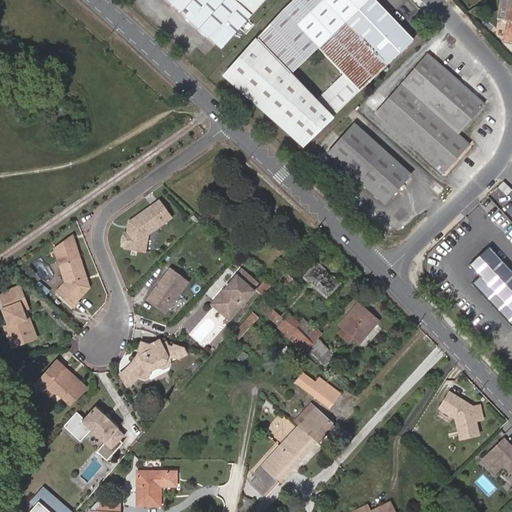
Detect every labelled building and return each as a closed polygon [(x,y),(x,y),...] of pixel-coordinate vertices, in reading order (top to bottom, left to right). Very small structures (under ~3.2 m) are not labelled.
[(165,0),(220,49),(263,0),(165,0)] [(358,91),(377,73),(310,11),(301,2),(303,0),(291,0),(285,7),(282,9),(256,39),(222,78),(299,146),(330,117),(289,74),(317,48),(358,91)] [(310,11),(377,73),(413,40),(374,0),(303,0),(301,2),(310,11)] [(511,0),(500,0),(498,20),(507,22),(504,43),(511,44),(511,0)] [(459,136),(486,104),(428,53),(401,83),(459,136)] [(459,136),(401,83),(375,113),(444,173),(469,145),(459,136)] [(384,205),(411,174),(354,123),(327,153),(384,205)] [(502,191),(507,186),(503,183),(498,188),(502,191)] [(130,230),(127,232),(126,233),(124,235),(123,242),(125,245),(124,247),(145,250),(148,233),(170,217),(159,200),(149,208),(145,208),(143,210),(141,213),(129,222),(128,223),(131,225),(130,230)] [(81,278),(84,277),(77,258),(71,237),(68,236),(51,248),(57,264),(63,283),(55,292),(73,308),(79,301),(77,299),(87,288),(86,284),(85,284),(83,283),(81,278)] [(511,311),(511,271),(489,248),(469,266),(511,311)] [(340,282),(316,262),(303,277),(327,298),(340,282)] [(171,269),(159,285),(162,285),(167,277),(171,280),(176,274),(171,269)] [(241,270),(215,300),(233,315),(253,292),(251,290),(256,284),(241,270)] [(188,282),(176,274),(171,280),(167,277),(162,285),(159,285),(156,289),(156,292),(150,301),(166,313),(188,282)] [(295,282),(288,275),(280,284),(288,290),(295,282)] [(4,327),(9,341),(28,333),(23,320),(24,319),(18,303),(23,301),(18,287),(0,293),(0,302),(2,308),(0,309),(6,326),(4,327)] [(156,289),(148,300),(150,301),(156,292),(156,289)] [(318,338),(322,333),(311,323),(310,324),(305,329),(298,323),(288,314),(284,319),(268,305),(261,299),(255,306),(304,353),(307,349),(318,338)] [(215,300),(211,304),(228,319),(233,315),(215,300)] [(28,333),(9,341),(12,346),(35,338),(24,308),(26,308),(23,301),(18,303),(24,319),(23,320),(28,333)] [(271,302),(268,305),(284,319),(288,314),(277,304),(276,305),(271,302)] [(358,303),(339,325),(342,329),(358,311),(368,320),(372,315),(358,303)] [(358,311),(342,329),(352,337),(359,343),(378,321),(372,315),(368,320),(358,311)] [(258,318),(252,313),(233,335),(239,340),(258,318)] [(303,318),(298,323),(305,329),(310,324),(303,318)] [(352,337),(342,329),(339,333),(348,341),(352,337)] [(141,374),(141,375),(145,378),(150,376),(152,370),(159,366),(165,368),(170,365),(172,360),(170,359),(175,356),(181,358),(187,354),(184,348),(175,344),(174,347),(169,345),(167,342),(163,344),(159,339),(148,344),(142,341),(135,362),(140,364),(138,369),(141,374)] [(329,351),(319,340),(308,350),(324,366),(333,356),(328,352),(329,351)] [(295,353),(286,346),(282,351),(290,358),(295,353)] [(73,375),(74,373),(58,359),(38,382),(45,388),(46,388),(51,382),(58,388),(73,402),(88,386),(86,383),(77,376),(76,378),(73,375)] [(344,370),(332,362),(327,369),(338,378),(344,370)] [(137,379),(141,375),(141,374),(138,369),(134,364),(120,374),(128,386),(137,379)] [(296,382),(329,407),(339,393),(319,378),(315,383),(302,373),(296,382)] [(51,382),(46,388),(52,393),(58,388),(51,382)] [(460,399),(449,393),(439,409),(455,418),(460,439),(478,435),(475,421),(483,419),(479,406),(473,407),(467,404),(465,405),(460,402),(460,399)] [(298,425),(316,442),(332,423),(310,403),(294,421),(298,425)] [(118,429),(110,421),(111,421),(105,415),(96,407),(85,419),(77,413),(65,426),(81,442),(92,431),(104,442),(96,452),(106,461),(123,443),(119,440),(124,435),(118,429)] [(296,463),(316,442),(298,425),(255,473),(257,476),(250,483),(263,495),(277,481),(279,483),(297,464),(296,463)] [(511,447),(504,439),(482,460),(494,473),(503,464),(511,474),(511,447)] [(176,472),(138,472),(137,506),(160,506),(160,486),(176,486),(176,472)] [(57,511),(64,504),(44,487),(31,502),(36,506),(39,502),(50,511),(57,511)] [(251,511),(253,501),(245,497),(242,511),(251,511)] [(72,511),(64,504),(57,511),(50,511),(39,502),(36,506),(30,511),(72,511)] [(394,511),(390,503),(370,511),(367,505),(352,511),(394,511)]
